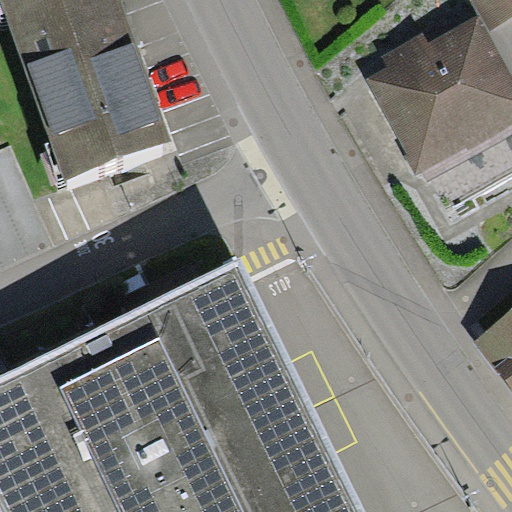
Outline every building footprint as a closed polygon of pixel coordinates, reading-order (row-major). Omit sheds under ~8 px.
[(0,0),(0,2),(65,179),(172,141),(120,0),(0,0)] [(511,0),(472,0),(489,29),(511,16),(511,0)] [(511,79),(479,17),(429,44),(422,32),(378,55),(384,66),(362,78),(414,175),(466,147),(467,150),(511,126),(511,79)] [(0,511),(365,511),(240,259),(0,377),(0,511)] [(511,391),(511,315),(475,343),(511,391)]
